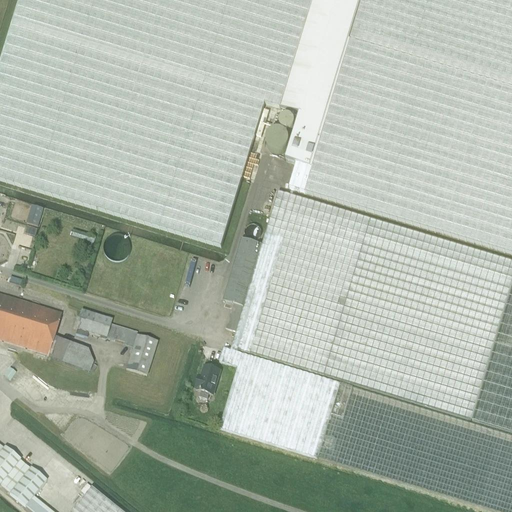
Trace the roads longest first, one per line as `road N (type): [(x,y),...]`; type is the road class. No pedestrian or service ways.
road 1 (unknown): [(0,268),(156,322),(189,323),(210,307),(267,155)]
road 2 (unknown): [(0,401),(7,423),(121,511)]
